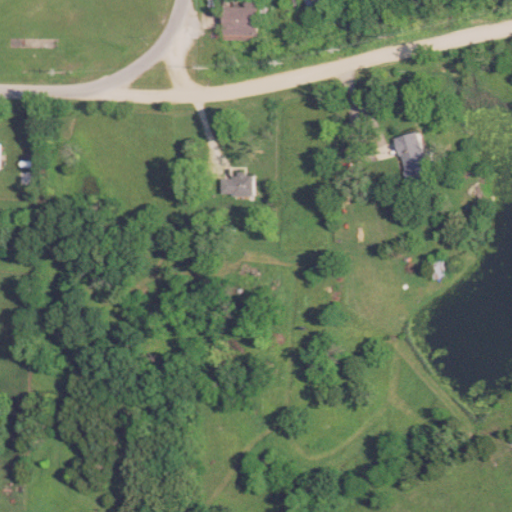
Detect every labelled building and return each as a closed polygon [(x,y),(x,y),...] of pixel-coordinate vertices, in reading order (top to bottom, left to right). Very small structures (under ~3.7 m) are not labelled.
[(264,0),(229,0),(229,38),(264,38),(264,0)] [(308,0),(313,17),(340,10),(337,0),(308,0)] [(427,129),(402,136),(415,184),(439,178),(427,129)] [(258,195),(258,172),(241,172),(241,176),(227,176),(227,195),(258,195)] [(437,279),(453,279),(453,257),(437,257),(437,279)]
